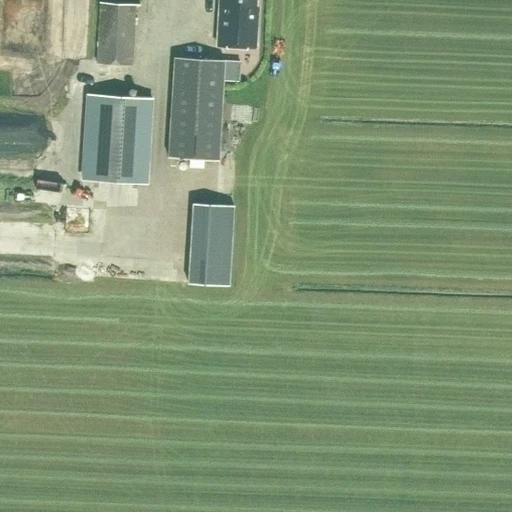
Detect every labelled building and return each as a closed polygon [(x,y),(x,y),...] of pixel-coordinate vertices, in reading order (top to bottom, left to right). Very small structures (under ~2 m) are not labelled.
[(218,0),(215,46),(255,49),(258,6),(257,6),(257,0),(218,0)] [(100,5),(97,62),(130,64),(133,6),(100,5)] [(167,158),(217,161),(224,60),(174,57),(167,158)] [(88,94),(83,179),(109,181),(146,183),(151,98),(88,94)] [(202,229),(224,230),(225,195),(203,194),(202,229)] [(198,233),(198,251),(226,251),(226,234),(198,233)] [(86,260),(85,279),(98,279),(99,261),(86,260)]
